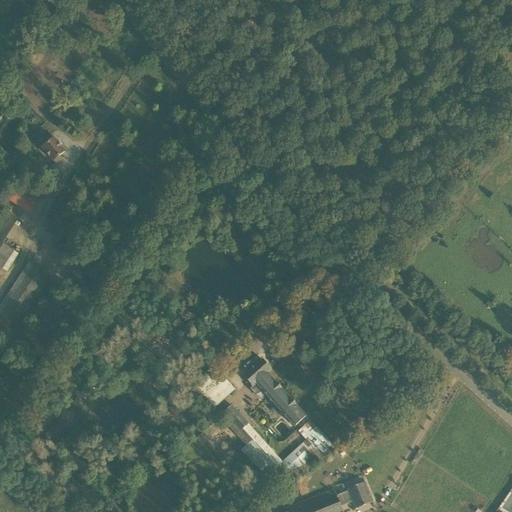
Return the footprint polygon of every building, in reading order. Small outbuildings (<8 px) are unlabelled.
[(0,113),(0,135),(10,119),(0,113)] [(59,156),(64,152),(50,135),(42,142),(45,146),(42,148),(56,164),(62,159),(59,156)] [(91,170),(100,176),(114,157),(105,150),(91,170)] [(53,188),(61,176),(56,173),(48,185),(53,188)] [(34,200),(39,193),(22,182),(18,189),(34,200)] [(18,191),(11,201),(30,214),(37,204),(18,191)] [(0,271),(13,251),(2,243),(18,219),(7,212),(0,223),(0,271)] [(121,234),(100,219),(94,227),(116,242),(121,234)] [(26,313),(50,275),(30,262),(0,307),(0,341),(11,349),(32,317),(26,313)] [(294,427),(306,416),(268,373),(271,370),(262,359),(243,376),(252,387),(250,389),(256,395),(261,390),(294,427)] [(216,369),(196,388),(189,394),(208,414),(235,390),(216,369)] [(282,461),(232,405),(219,417),(246,446),(241,450),(273,484),(283,476),(288,482),(322,457),(324,459),(336,448),(307,416),(294,428),(305,440),(282,461)] [(287,511),(338,511),(342,510),(341,506),(352,502),(355,509),(373,502),(365,482),(347,489),(337,496),(334,489),(286,509),(287,511)]
